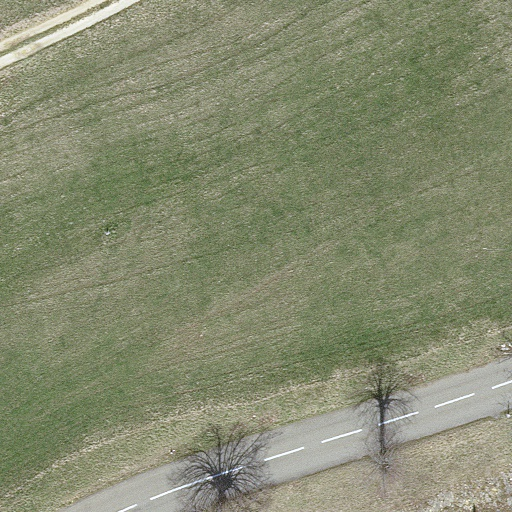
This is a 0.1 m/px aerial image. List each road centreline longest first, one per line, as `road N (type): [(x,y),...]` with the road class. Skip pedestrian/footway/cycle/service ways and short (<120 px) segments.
road 1 (secondary): [(511,380),(119,511)]
road 2 (track): [(124,0),(0,54)]
